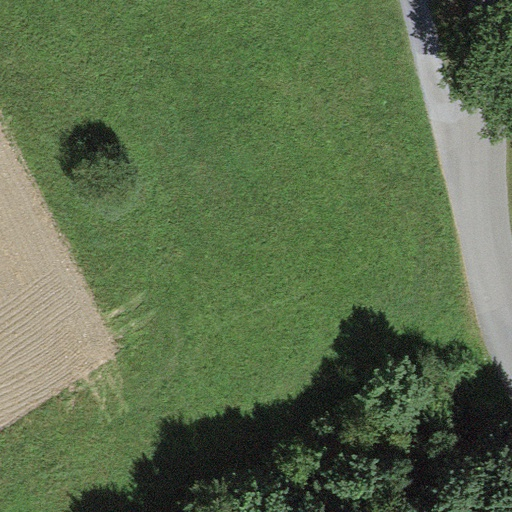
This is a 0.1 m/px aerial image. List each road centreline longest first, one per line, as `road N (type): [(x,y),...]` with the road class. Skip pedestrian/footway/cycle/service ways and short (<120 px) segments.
road 1 (unclassified): [(511,343),(478,228),(487,0)]
road 2 (track): [(420,0),(478,228)]
